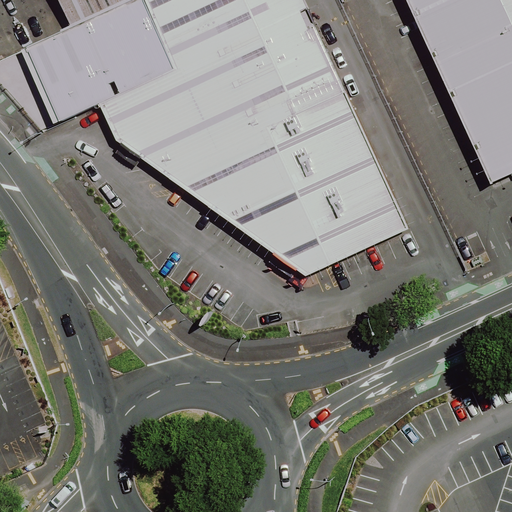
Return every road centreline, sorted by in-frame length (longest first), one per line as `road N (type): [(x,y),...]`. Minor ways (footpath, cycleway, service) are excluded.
road 1 (secondary): [(511,306),(370,371)]
road 2 (secondary): [(220,384),(344,364),(370,371)]
road 3 (secondary): [(106,438),(72,314),(80,292)]
road 4 (secondary): [(80,292),(0,164)]
road 5 (secondary): [(80,292),(121,311),(195,381)]
road 6 (secondary): [(370,371),(279,463)]
